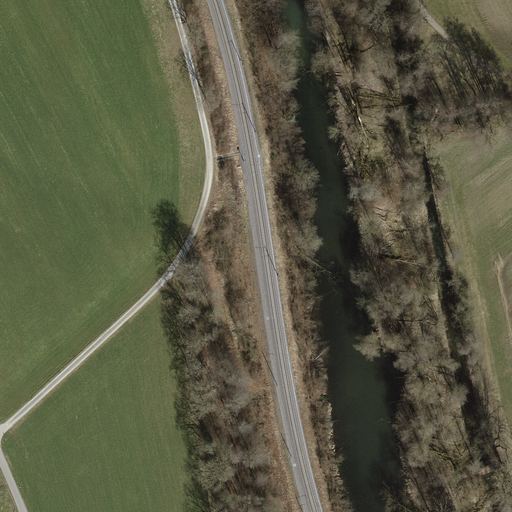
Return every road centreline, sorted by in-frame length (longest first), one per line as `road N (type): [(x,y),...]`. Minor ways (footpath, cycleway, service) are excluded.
road 1 (track): [(172,0),(210,160),(195,228),(147,296),(0,431)]
road 2 (track): [(508,461),(445,174)]
road 3 (unknown): [(511,77),(452,41),(416,0)]
